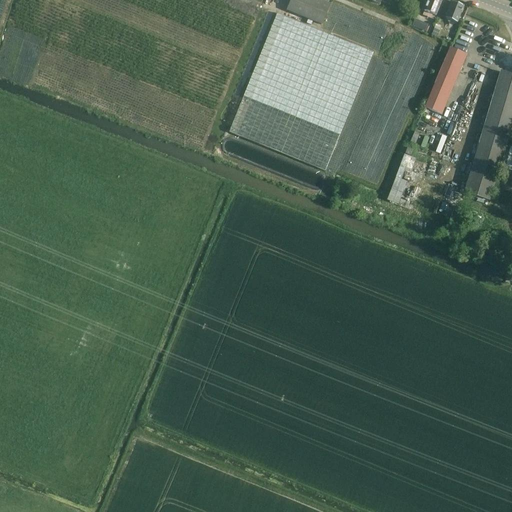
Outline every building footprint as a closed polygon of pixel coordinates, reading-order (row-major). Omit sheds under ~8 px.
[(322,25),(330,5),(317,0),(290,0),(286,11),(322,25)] [(436,17),(442,0),(427,0),(426,6),(423,5),(421,12),(420,15),(433,20),(435,17),(436,17)] [(457,25),(458,22),(464,8),(452,3),(445,20),(457,25)] [(325,172),(373,53),(321,32),(276,14),(228,133),(325,172)] [(400,25),(398,31),(404,33),(406,27),(400,25)] [(428,43),(424,52),(432,55),(436,46),(428,43)] [(441,115),(466,56),(449,49),(424,108),(441,115)] [(500,74),(463,194),(489,202),(511,125),(511,76),(500,72),(500,74)] [(385,94),(379,107),(391,113),(395,106),(400,108),(403,104),(385,94)] [(404,106),(400,114),(405,117),(409,109),(404,106)]
